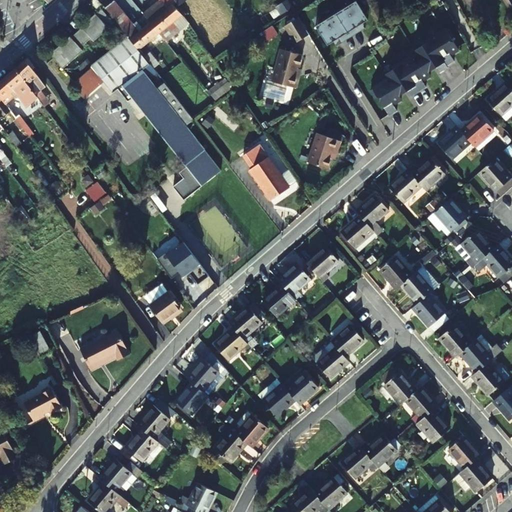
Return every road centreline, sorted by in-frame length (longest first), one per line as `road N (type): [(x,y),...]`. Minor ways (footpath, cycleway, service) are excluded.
road 1 (residential): [(38,504),(201,316),(511,48)]
road 2 (residential): [(511,457),(406,334)]
